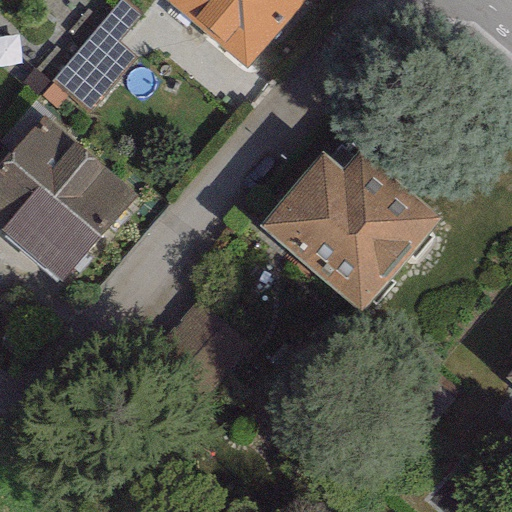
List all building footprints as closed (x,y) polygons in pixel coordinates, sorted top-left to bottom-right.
[(138,14),(121,0),(118,0),(51,81),(89,112),(135,57),(116,41),(138,14)] [(162,0),(245,71),(306,0),(162,0)] [(43,117),(0,165),(0,232),(59,283),(135,197),(43,117)] [(319,153),(257,225),(359,312),(439,219),(357,149),(339,170),(319,153)] [(511,367),(503,378),(511,386),(511,367)]
